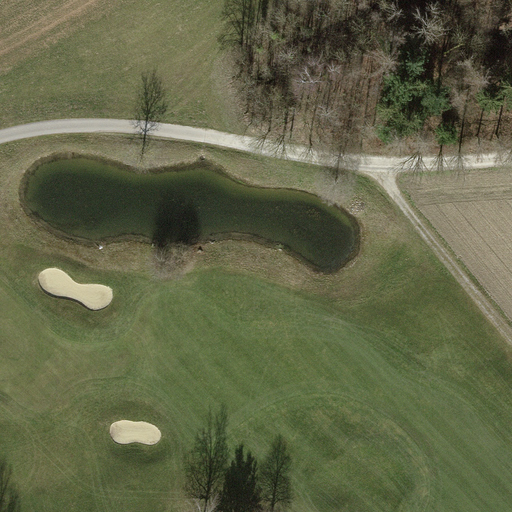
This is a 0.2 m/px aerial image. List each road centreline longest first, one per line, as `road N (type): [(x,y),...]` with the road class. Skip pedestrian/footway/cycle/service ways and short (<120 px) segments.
road 1 (track): [(511,159),(342,159),(103,125),(0,136)]
road 2 (track): [(511,334),(369,161)]
